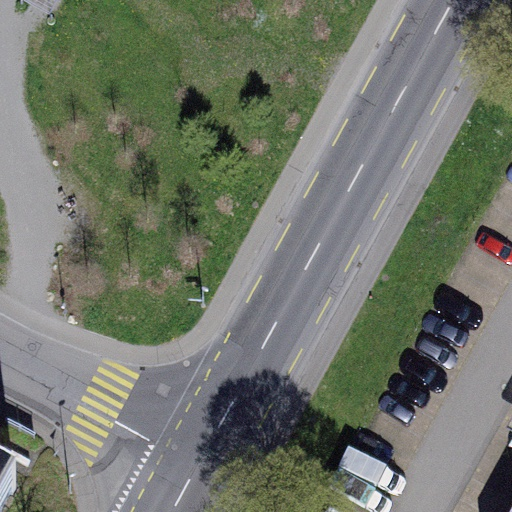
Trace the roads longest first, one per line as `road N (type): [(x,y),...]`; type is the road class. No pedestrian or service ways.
road 1 (tertiary): [(201,459),(458,0)]
road 2 (residential): [(201,459),(0,352)]
